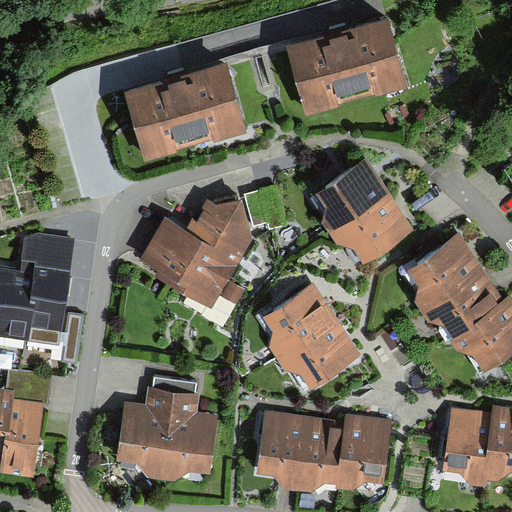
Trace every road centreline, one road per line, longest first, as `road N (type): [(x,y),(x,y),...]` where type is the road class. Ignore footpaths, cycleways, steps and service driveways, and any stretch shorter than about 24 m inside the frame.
road 1 (residential): [(372,6),(77,93),(113,228)]
road 2 (residential): [(113,228),(77,438),(77,511)]
road 3 (residential): [(287,147),(139,192),(113,228)]
